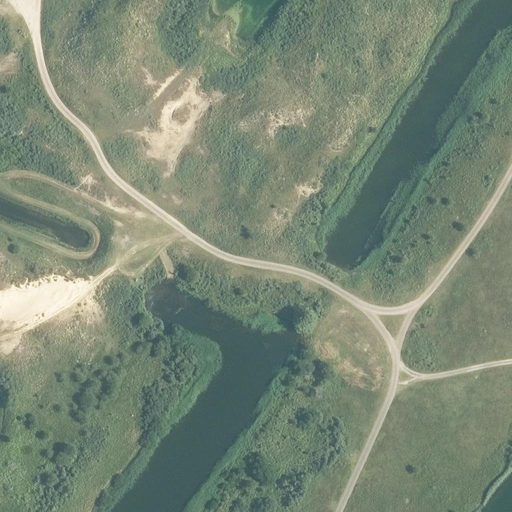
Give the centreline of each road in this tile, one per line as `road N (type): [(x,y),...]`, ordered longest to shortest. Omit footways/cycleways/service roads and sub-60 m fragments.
road 1 (track): [(37,0),(45,80),(114,177),(223,255),(312,276),(365,307),(397,353)]
road 2 (track): [(338,511),(391,393),(411,313),(511,168)]
road 3 (track): [(396,363),(432,377),(511,362)]
